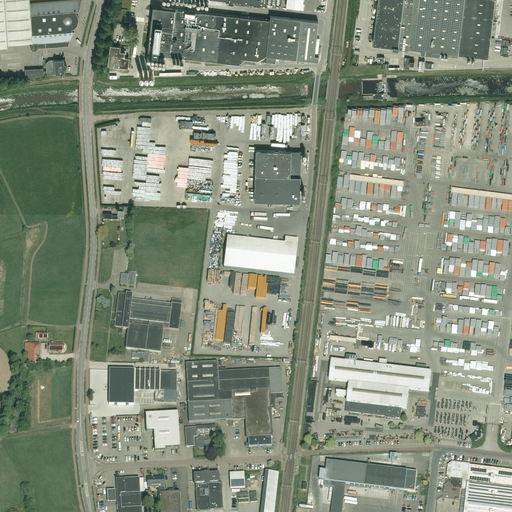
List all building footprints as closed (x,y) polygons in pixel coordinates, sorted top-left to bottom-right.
[(78,0),(73,0),(30,3),(33,43),(32,43),(31,45),(31,48),(33,50),(36,50),(38,48),(45,47),(45,48),(46,48),(46,47),(68,46),(71,32),(72,31),(73,31),(74,30),(75,29),(75,28),(76,27),(77,26),(77,25),(77,24),(77,23),(78,22),(77,21),(77,20),(77,19),(77,18),(76,17),(76,16),(75,15),(78,0)] [(494,0),(378,0),(373,44),(392,46),(392,48),(398,48),(398,47),(420,50),(420,53),(440,56),(440,52),(488,58),(494,0)] [(244,58),(243,62),(255,64),(256,59),(275,62),(276,56),(318,61),(318,55),(318,54),(314,54),(318,21),(270,15),(270,19),(152,6),(147,53),(241,64),(242,58),(244,58)] [(125,55),(126,51),(121,50),(121,51),(120,51),(120,46),(110,45),(108,65),(128,68),(129,57),(124,57),(124,55),(125,55)] [(410,58),(405,58),(404,68),(409,69),(410,65),(414,66),(415,61),(410,61),(410,58)] [(64,64),(64,59),(50,60),(48,63),(49,67),(47,67),(46,67),(47,74),(65,73),(64,69),(65,69),(66,68),(66,67),(67,67),(67,66),(66,65),(65,64),(64,64)] [(43,76),(43,68),(25,69),(25,77),(43,76)] [(356,113),(356,115),(360,116),(361,111),(359,111),(359,112),(354,111),(354,108),(353,107),(352,113),(356,113)] [(193,116),(193,128),(218,130),(218,127),(215,126),(215,122),(212,122),(212,117),(193,116)] [(215,142),(196,141),(196,138),(191,138),(191,139),(181,139),(181,145),(214,147),(215,142)] [(236,172),(237,148),(225,147),(225,157),(229,157),(229,161),(225,161),(225,171),(223,171),(222,177),(236,177),(236,172)] [(359,161),(361,161),(361,165),(370,165),(371,159),(366,159),(366,150),(360,149),(359,161)] [(300,202),(301,151),(256,150),(254,200),(300,202)] [(378,151),(377,164),(371,164),(371,166),(383,166),(383,167),(388,167),(388,169),(396,169),(396,165),(387,165),(388,154),(383,154),(383,151),(378,151)] [(188,167),(187,176),(194,176),(194,180),(205,181),(205,177),(211,178),(211,171),(204,171),(205,167),(200,167),(200,171),(195,170),(195,167),(188,167)] [(403,186),(404,181),(350,175),(349,180),(375,183),(380,184),(379,193),(384,193),(385,184),(403,186)] [(236,196),(237,193),(225,192),(225,197),(228,197),(227,203),(236,204),(237,198),(234,197),(234,195),(236,196)] [(491,210),(497,210),(496,198),(488,198),(489,204),(485,204),(485,208),(491,208),(491,210)] [(383,204),(383,212),(404,213),(404,210),(400,209),(400,210),(389,209),(390,204),(383,204)] [(104,219),(118,219),(118,217),(123,217),(123,211),(118,211),(118,215),(112,215),(112,213),(104,213),(104,219)] [(505,231),(506,218),(495,217),(495,219),(489,218),(489,221),(483,220),(481,232),(489,232),(489,230),(494,230),(494,229),(501,230),(500,231),(505,231)] [(223,234),(223,232),(250,234),(250,223),(229,221),(228,223),(222,223),(222,224),(214,224),(214,233),(223,234)] [(469,243),(469,236),(463,236),(463,254),(468,254),(468,253),(473,253),(474,243),(469,243)] [(285,244),(227,237),(224,268),(294,276),(298,239),(285,238),(285,244)] [(446,249),(458,249),(458,238),(453,238),(453,240),(446,240),(446,249)] [(497,254),(503,255),(503,248),(509,249),(509,243),(503,243),(503,242),(498,241),(497,248),(492,248),(492,251),(487,251),(486,253),(497,254)] [(344,266),(345,256),(328,255),(328,256),(334,257),(333,267),(338,267),(338,265),(344,266)] [(358,261),(363,262),(363,265),(368,266),(369,255),(364,255),(364,256),(358,255),(358,261)] [(381,268),(381,258),(370,258),(370,262),(375,262),(375,268),(381,268)] [(499,281),(500,267),(494,267),(494,262),(490,262),(489,267),(484,267),(483,277),(494,278),(494,280),(499,281)] [(128,275),(127,275),(122,275),(120,285),(134,286),(136,273),(128,272),(128,275)] [(254,299),(265,300),(266,274),(255,274),(254,299)] [(267,275),(267,289),(275,289),(275,275),(267,275)] [(281,292),(284,292),(284,299),(294,299),(294,279),(281,279),(281,292)] [(469,291),(469,297),(498,299),(498,300),(503,300),(504,288),(499,288),(498,295),(485,294),(486,292),(480,291),(480,288),(475,288),(475,292),(469,291)] [(146,353),(146,352),(161,353),(164,329),(168,330),(179,331),(182,305),(182,301),(172,300),(172,304),(132,300),(132,295),(126,294),(126,295),(119,294),(116,319),(115,319),(114,321),(115,321),(115,327),(122,328),(122,329),(128,330),(125,349),(138,351),(137,353),(132,353),(132,359),(142,359),(142,363),(149,363),(149,353),(146,353)] [(211,316),(212,304),(201,303),(200,317),(204,318),(205,316),(211,316)] [(222,305),(222,315),(265,315),(265,305),(222,305)] [(34,354),(39,354),(39,342),(28,342),(28,343),(28,352),(34,352),(34,354)] [(63,350),(64,350),(64,345),(63,345),(63,343),(49,343),(49,352),(63,352),(63,350)] [(429,392),(431,372),(387,367),(388,362),(381,361),(380,366),(357,363),(357,358),(347,357),(347,362),(332,360),(329,380),(349,382),(345,412),(401,419),(402,409),(407,409),(409,390),(429,392)] [(186,364),(188,406),(189,422),(245,420),(246,438),(248,438),(249,448),(271,447),(271,437),(272,437),(271,409),(275,408),(274,399),(282,398),(281,369),(226,372),(226,368),(222,369),(221,362),(186,364)] [(109,370),(109,405),(134,405),(134,391),(155,392),(155,393),(155,401),(159,402),(164,402),(176,402),(177,392),(177,372),(160,372),(135,371),(135,370),(109,370)] [(479,425),(481,404),(474,403),(473,421),(462,420),(462,424),(479,425)] [(179,424),(178,412),(145,414),(146,432),(154,431),(155,451),(165,451),(165,448),(180,448),(179,424)] [(196,428),(185,428),(186,447),(194,447),(194,449),(209,448),(208,441),(205,441),(204,441),(204,437),(197,437),(197,433),(215,432),(215,425),(196,426),(196,428)] [(417,487),(419,485),(416,482),(417,472),(407,471),(407,470),(327,461),(324,487),(334,488),(330,511),(340,511),(344,484),(405,491),(405,490),(415,492),(415,487),(417,487)] [(511,511),(511,470),(509,470),(471,466),(469,466),(469,467),(467,466),(467,465),(458,464),(452,464),(449,466),(449,470),(450,470),(450,472),(448,472),(448,475),(451,478),(453,478),(452,483),(455,486),(461,487),(461,489),(462,489),(467,490),(463,511),(511,511)] [(256,474),(257,480),(261,480),(260,471),(249,471),(249,475),(256,474)] [(198,486),(195,486),(196,511),(198,511),(223,511),(221,485),(218,485),(218,483),(220,483),(219,473),(209,473),(209,472),(205,473),(203,473),(203,474),(194,474),(194,484),(198,484),(198,486)] [(230,488),(245,487),(244,473),(229,473),(230,488)] [(160,493),(165,493),(164,477),(147,478),(148,487),(159,487),(160,493)] [(143,507),(142,493),(144,493),(143,479),(139,479),(116,480),(117,511),(140,511),(141,507),(143,507)] [(180,511),(180,492),(174,492),(174,490),(169,490),(169,492),(165,493),(160,493),(159,493),(160,511),(180,511)] [(116,502),(115,491),(107,491),(107,503),(116,502)]
